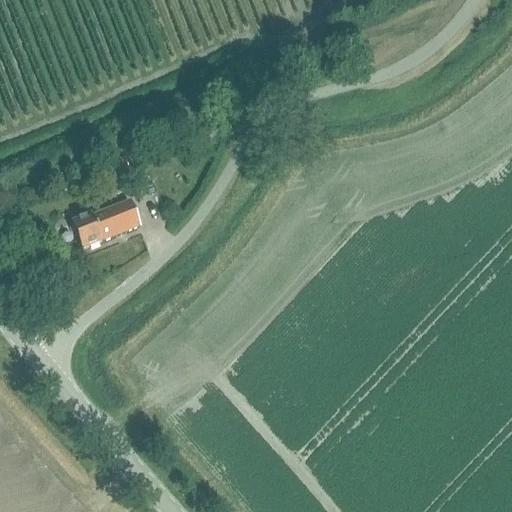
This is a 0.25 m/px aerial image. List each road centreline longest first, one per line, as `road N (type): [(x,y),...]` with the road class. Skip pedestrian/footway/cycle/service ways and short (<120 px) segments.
road 1 (unclassified): [(41,364),(180,237),(271,115),(426,52),(470,0)]
road 2 (tertiary): [(168,511),(41,364)]
